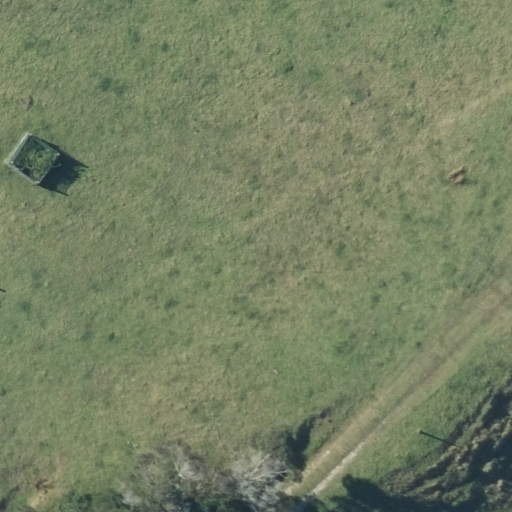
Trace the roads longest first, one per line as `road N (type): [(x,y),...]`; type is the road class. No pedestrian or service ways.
road 1 (unknown): [(282,511),(511,286)]
road 2 (unknown): [(0,410),(213,311)]
